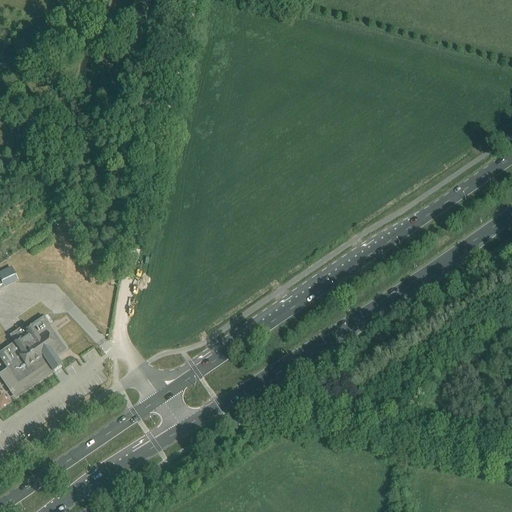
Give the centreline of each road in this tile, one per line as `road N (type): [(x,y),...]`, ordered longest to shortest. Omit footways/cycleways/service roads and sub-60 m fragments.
road 1 (primary): [(511,156),(160,397)]
road 2 (primary): [(182,428),(511,212)]
road 3 (unclassified): [(123,346),(126,294),(188,0)]
road 4 (primary): [(160,397),(0,507)]
road 5 (unclassified): [(139,369),(0,467)]
road 6 (primary): [(49,511),(182,428)]
